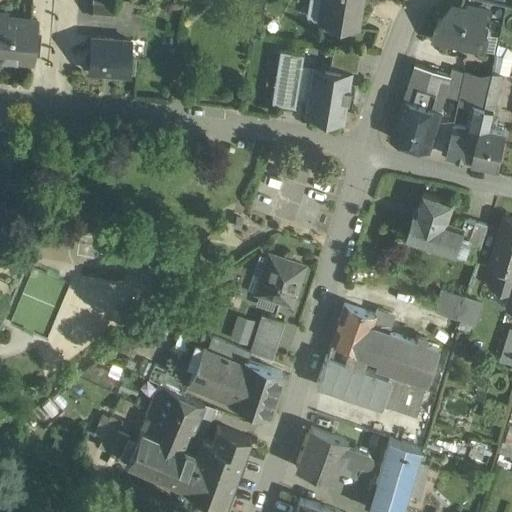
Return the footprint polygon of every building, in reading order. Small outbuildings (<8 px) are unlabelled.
[(92,0),(91,17),(114,18),(115,0),(92,0)] [(115,0),(114,18),(131,19),(131,0),(115,0)] [(320,18),(322,0),(308,0),(306,16),(320,18)] [(358,0),(322,0),(320,18),(319,21),(356,27),(359,9),(357,9),(358,0)] [(484,13),(452,6),(438,20),(434,37),(477,47),(484,13)] [(37,20),(7,17),(7,13),(0,12),(0,60),(3,60),(3,57),(33,60),(37,20)] [(130,40),(90,37),(88,70),(128,73),(128,71),(134,71),(135,56),(129,55),(130,40)] [(360,50),(333,45),(329,67),(352,70),(357,71),(360,50)] [(303,52),(279,48),(271,101),(294,105),(295,97),(305,98),(311,65),(301,63),(303,52)] [(451,73),(416,62),(405,97),(441,108),(445,94),(452,73),(451,73)] [(329,67),(311,64),(311,65),(305,98),(303,114),(344,121),(346,104),(351,105),(354,88),(349,87),(352,70),(329,67)] [(452,73),(445,94),(459,98),(465,70),(453,67),(451,73),(452,73)] [(485,104),(493,70),(481,74),(465,69),(465,70),(459,98),(457,112),(469,115),(472,101),(485,104)] [(485,104),(483,113),(473,160),(499,165),(507,129),(490,125),(494,109),(495,109),(503,72),(493,70),(485,104)] [(405,97),(404,97),(391,137),(429,149),(442,109),(441,108),(405,97)] [(467,126),(454,124),(447,154),(473,160),(483,113),(485,104),(472,101),(469,115),(467,126)] [(454,201),(423,190),(417,210),(415,209),(407,236),(471,257),(476,244),(460,238),(464,225),(448,220),(454,201)] [(511,217),(504,215),(489,264),(498,267),(492,286),(511,292),(511,289),(511,217)] [(488,224),(467,217),(464,225),(460,238),(476,244),(481,246),(488,224)] [(304,265),(269,253),(256,292),(291,304),(304,265)] [(465,295),(442,287),(434,310),(457,318),(465,295)] [(375,313),(344,303),(331,341),(367,354),(367,353),(377,356),(375,363),(389,368),(387,375),(391,377),(424,388),(438,348),(424,343),(426,338),(417,334),(415,340),(386,330),(392,313),(377,308),(375,313)] [(284,321),(261,313),(249,351),(271,360),(284,321)] [(511,325),(508,324),(501,359),(511,361),(511,325)] [(249,351),(213,336),(208,347),(203,345),(194,366),(195,366),(188,381),(231,398),(231,399),(268,411),(282,372),(246,359),(249,351)] [(367,354),(331,341),(326,354),(362,367),(367,354)] [(362,367),(326,354),(316,384),(380,406),(382,403),(391,377),(387,375),(362,367)] [(194,366),(169,355),(157,382),(158,382),(183,393),(188,381),(195,366),(194,366)] [(424,388),(391,377),(382,403),(415,414),(424,388)] [(183,393),(158,382),(147,408),(148,408),(146,414),(145,414),(125,461),(225,505),(250,437),(217,425),(212,439),(203,436),(215,407),(204,402),(203,402),(183,393)] [(121,418),(111,414),(107,425),(116,429),(121,418)] [(107,425),(106,425),(98,445),(120,455),(129,434),(116,429),(107,425)] [(346,438),(311,426),(296,467),(332,479),(332,478),(351,485),(357,470),(358,471),(362,460),(364,461),(367,460),(369,458),(370,455),(369,452),(367,450),(345,442),(346,438)] [(420,447),(389,436),(368,507),(381,511),(399,511),(406,491),(419,495),(429,465),(415,461),(420,447)] [(339,511),(340,510),(300,497),(294,511),(339,511)]
